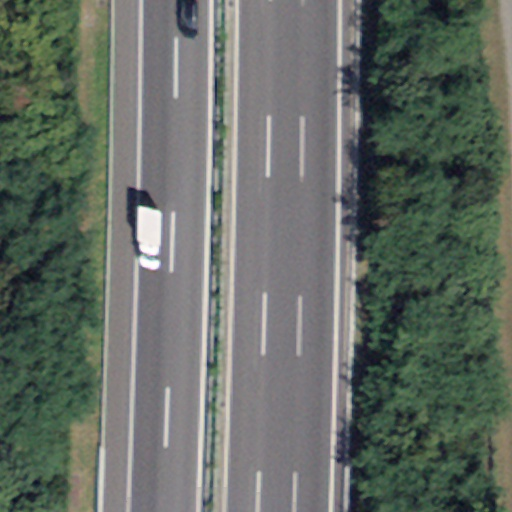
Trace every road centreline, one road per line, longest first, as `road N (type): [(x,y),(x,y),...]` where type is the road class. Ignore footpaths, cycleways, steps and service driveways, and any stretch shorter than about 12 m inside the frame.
road 1 (motorway): [(296,511),(320,0)]
road 2 (motorway): [(210,0),(188,511)]
